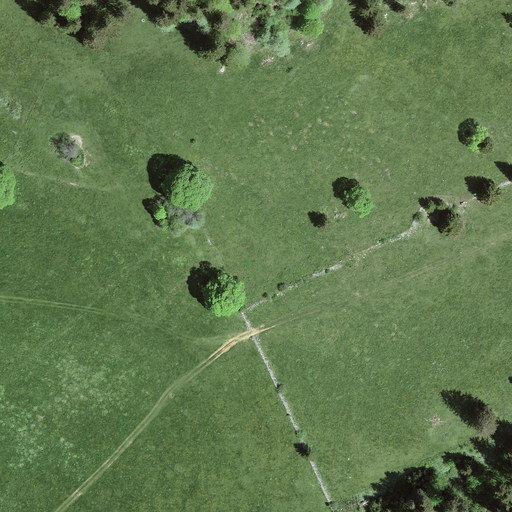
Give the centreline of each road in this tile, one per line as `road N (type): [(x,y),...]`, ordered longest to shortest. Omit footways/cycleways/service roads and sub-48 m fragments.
road 1 (track): [(61,511),(227,345),(511,230)]
road 2 (track): [(236,340),(189,339),(96,311),(0,299)]
